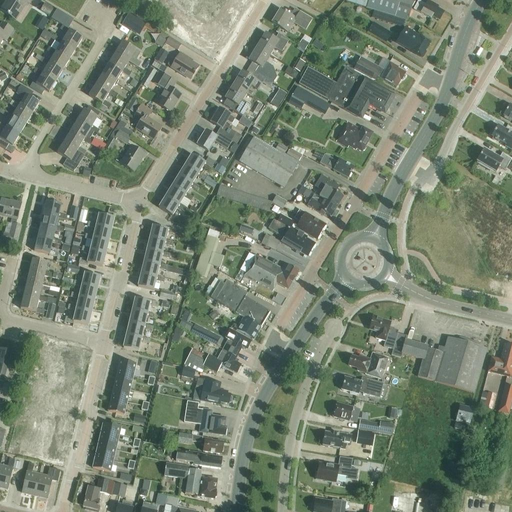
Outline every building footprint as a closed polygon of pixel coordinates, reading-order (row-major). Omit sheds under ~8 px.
[(31,0),(7,0),(1,11),(16,21),(28,2),(30,3),(31,0)] [(218,0),(212,0),(208,7),(225,17),(231,8),(218,0)] [(344,0),(344,1),(405,20),(415,3),(406,0),(344,0)] [(440,21),(444,13),(437,9),(438,6),(429,1),(426,5),(419,1),(414,10),(431,19),(432,17),(440,21)] [(49,16),(53,9),(44,4),(40,10),(49,16)] [(208,7),(203,16),(220,26),(225,17),(208,7)] [(280,10),(272,24),(283,30),(288,33),(294,23),(306,31),(313,20),(300,12),(295,19),(291,17),(291,16),(280,10)] [(55,11),(53,17),(64,21),(67,15),(55,11)] [(129,13),(123,23),(124,24),(140,34),(146,24),(131,14),(129,13)] [(405,20),(386,14),(383,21),(403,27),(405,20)] [(203,16),(197,25),(214,35),(220,26),(203,16)] [(5,41),(13,29),(3,23),(0,27),(0,43),(2,40),(5,41)] [(386,43),(391,34),(373,23),(368,33),(386,43)] [(197,25),(191,35),(208,45),(214,35),(197,25)] [(63,42),(76,50),(83,39),(70,31),(63,26),(61,30),(67,34),(63,41),(63,42)] [(396,43),(411,52),(421,58),(421,57),(423,57),(426,52),(424,52),(429,43),(405,28),(396,43)] [(52,35),(44,30),(40,36),(48,41),(50,38),(52,35)] [(257,48),(270,55),(274,48),(281,52),(289,40),(277,34),(274,40),(265,34),(257,48)] [(69,61),(76,50),(63,42),(63,41),(52,35),(50,38),(61,45),(56,52),(56,53),(69,61)] [(181,45),(169,37),(165,43),(178,50),(181,45)] [(305,50),(309,44),(302,40),(298,46),(305,50)] [(123,42),(116,54),(129,61),(128,62),(137,68),(140,63),(135,60),(139,53),(136,50),(123,42)] [(49,48),(47,51),(54,56),(50,62),(49,63),(63,71),(69,61),(56,53),(56,52),(49,48)] [(276,77),(269,73),(273,67),(265,62),(270,55),(257,48),(256,49),(254,48),(251,54),(253,55),(249,61),(259,67),(255,73),(267,80),(272,83),(276,77)] [(154,60),(162,65),(168,54),(161,49),(154,60)] [(122,73),(129,77),(133,80),(135,76),(124,69),(128,62),(129,61),(116,54),(109,64),(122,72),(122,73)] [(167,65),(171,68),(191,80),(199,67),(186,59),(187,58),(179,54),(176,60),(172,57),(167,65)] [(48,66),(43,74),(56,82),(63,71),(49,63),(50,62),(43,58),(40,62),(48,66)] [(360,58),(354,69),(375,81),(377,76),(396,88),(400,81),(401,81),(401,80),(403,80),(405,77),(404,75),(405,74),(397,70),(398,68),(389,63),(384,71),(360,58)] [(292,68),(300,72),(305,63),(298,59),(292,68)] [(109,64),(102,75),(116,83),(115,83),(125,89),(127,86),(117,80),(122,73),(122,72),(109,64)] [(336,84),(307,68),(298,85),(362,120),(370,105),(379,110),(381,111),(383,112),(385,111),(387,110),(389,108),(395,96),(345,68),(336,84)] [(43,74),(36,69),(34,73),(41,77),(37,84),(33,82),(30,88),(42,95),(45,91),(49,93),(56,82),(43,74)] [(172,90),(176,83),(160,73),(153,83),(166,91),(157,105),(170,113),(181,96),(172,90)] [(242,73),(234,86),(246,93),(251,86),(258,91),(263,83),(265,79),(255,73),(252,78),(242,73)] [(102,75),(96,86),(109,94),(108,94),(116,99),(118,95),(111,91),(115,83),(116,83),(102,75)] [(20,85),(12,80),(9,85),(17,90),(20,85)] [(96,86),(89,97),(102,105),(109,110),(111,106),(104,101),(108,94),(109,94),(96,86)] [(249,115),(244,113),(249,105),(242,100),(246,93),(234,86),(233,87),(231,86),(228,92),(229,93),(226,99),(235,105),(232,110),(247,119),(249,115)] [(295,86),(286,102),(300,110),(309,94),(295,86)] [(19,107),(32,114),(39,103),(26,95),(19,91),(17,94),(24,99),(20,106),(19,107)] [(126,109),(136,114),(135,115),(142,120),(136,129),(154,140),(162,127),(148,119),(152,112),(132,99),(126,109)] [(330,105),(318,99),(313,107),(325,114),(330,105)] [(13,117),(26,125),(32,114),(19,107),(20,106),(13,101),(10,105),(17,109),(13,117)] [(511,106),(509,105),(503,116),(505,117),(504,118),(504,119),(510,122),(511,122),(511,121),(511,120),(511,106)] [(86,111),(97,118),(100,113),(89,106),(86,111)] [(232,142),(237,134),(229,129),(234,119),(217,109),(213,114),(215,115),(211,123),(220,129),(218,133),(232,142)] [(84,110),(77,121),(90,129),(90,130),(94,132),(97,134),(99,131),(97,129),(102,122),(97,119),(97,118),(86,111),(84,110)] [(11,120),(7,127),(6,128),(19,136),(26,125),(13,117),(6,112),(4,116),(11,120)] [(251,124),(241,118),(238,123),(247,129),(251,124)] [(89,139),(94,132),(90,130),(90,129),(77,121),(71,132),(84,140),(83,141),(90,145),(93,141),(89,139)] [(6,128),(7,127),(0,123),(0,128),(4,131),(0,138),(0,147),(5,150),(9,145),(12,147),(19,136),(6,128)] [(366,148),(365,147),(372,133),(362,128),(361,130),(347,123),(337,142),(347,148),(348,146),(355,150),(356,149),(362,152),(363,151),(364,151),(366,148)] [(499,141),(506,145),(505,147),(511,151),(511,134),(497,126),(492,137),(494,138),(493,140),(498,143),(499,141)] [(131,139),(119,131),(118,132),(114,130),(110,137),(111,138),(104,148),(110,152),(116,141),(115,141),(116,139),(127,145),(131,139)] [(79,148),(83,141),(84,140),(71,132),(64,143),(77,151),(77,152),(83,155),(84,156),(86,152),(79,148)] [(228,150),(232,143),(232,142),(218,133),(215,137),(206,132),(198,144),(209,151),(214,142),(228,150)] [(238,162),(284,188),(298,164),(253,137),(238,162)] [(77,151),(64,143),(57,154),(67,160),(63,166),(74,172),(79,163),(78,162),(83,155),(77,152),(77,151)] [(284,155),(287,149),(279,144),(275,150),(284,155)] [(134,172),(145,155),(132,146),(121,164),(134,172)] [(286,154),(299,162),(302,156),(290,149),(286,154)] [(502,154),(501,156),(500,159),(484,150),(477,162),(496,173),(500,168),(505,171),(511,159),(502,154)] [(320,163),(333,171),(348,178),(353,167),(340,160),(338,163),(324,155),(320,163)] [(198,174),(199,173),(203,166),(210,170),(215,162),(208,158),(205,164),(192,156),(185,166),(198,174)] [(222,173),(229,160),(222,157),(216,170),(222,173)] [(211,180),(199,173),(198,174),(185,166),(179,177),(192,185),(192,183),(197,176),(204,181),(203,182),(208,185),(211,180)] [(319,197),(323,199),(337,208),(343,197),(336,193),(339,187),(321,176),(315,187),(323,192),(319,197)] [(199,188),(192,183),(192,185),(179,177),(172,187),(185,195),(186,194),(190,187),(197,191),(199,188)] [(511,208),(469,184),(453,211),(503,240),(507,234),(511,237),(511,235),(511,208)] [(271,202),(219,186),(216,196),(268,213),(271,202)] [(193,198),(186,194),(185,195),(172,187),(166,198),(179,206),(179,204),(184,197),(191,202),(193,198)] [(309,198),(312,193),(302,187),(299,192),(309,198)] [(311,199),(312,199),(308,206),(316,211),(316,212),(323,216),(325,214),(331,217),(337,208),(323,199),(320,204),(318,203),(320,200),(313,195),(311,199)] [(282,210),(287,202),(276,196),(272,204),(282,210)] [(187,209),(179,204),(179,206),(166,198),(159,208),(172,216),(177,208),(184,213),(187,209)] [(17,245),(18,237),(21,226),(16,225),(21,204),(14,202),(13,204),(1,201),(0,206),(0,215),(11,219),(10,223),(13,224),(10,235),(3,234),(1,241),(5,242),(4,247),(14,249),(15,244),(17,245)] [(46,201),(43,214),(58,217),(58,218),(66,220),(67,216),(59,214),(61,205),(46,201)] [(68,219),(76,221),(79,208),(71,207),(68,219)] [(84,224),(87,212),(81,210),(78,222),(84,224)] [(317,240),(326,225),(305,212),(305,213),(300,210),(294,219),(299,222),(296,228),(301,231),(310,237),(311,236),(317,240)] [(43,214),(40,226),(55,230),(55,231),(63,233),(64,229),(56,227),(58,218),(58,217),(43,214)] [(89,222),(87,227),(96,229),(96,227),(111,231),(114,219),(99,215),(97,224),(89,222)] [(307,256),(314,244),(306,239),(306,238),(291,228),(294,223),(282,216),(278,223),(274,220),(269,229),(280,236),(278,239),(271,236),(269,238),(266,236),(262,243),(275,251),(280,242),(299,253),(300,252),(307,256)] [(40,226),(37,239),(52,242),(52,243),(60,245),(61,241),(53,239),(55,231),(55,230),(40,226)] [(108,243),(111,231),(96,227),(96,229),(94,237),(86,235),(85,239),(93,241),(93,239),(108,243)] [(153,227),(150,239),(165,243),(165,241),(167,233),(175,235),(176,230),(169,229),(168,231),(153,227)] [(207,230),(205,236),(216,240),(218,233),(207,230)] [(37,239),(34,251),(49,255),(48,255),(49,255),(57,257),(58,253),(50,251),(52,243),(52,242),(37,239)] [(105,255),(108,243),(93,239),(93,241),(91,249),(83,247),(82,251),(90,253),(91,252),(105,255)] [(164,245),(172,247),(173,242),(165,241),(165,243),(150,239),(147,251),(162,255),(163,252),(164,245)] [(147,251),(144,263),(159,267),(160,265),(162,257),(178,261),(179,256),(163,252),(162,255),(147,251)] [(102,268),(105,255),(91,252),(90,253),(88,261),(80,259),(79,263),(88,265),(88,264),(102,268)] [(283,274),(294,280),(298,272),(285,264),(280,271),(256,257),(252,263),(257,266),(258,265),(275,275),(275,276),(277,278),(278,276),(280,278),(283,274)] [(53,272),(53,274),(45,272),(47,264),(33,260),(30,272),(44,276),(44,277),(60,280),(62,274),(53,272)] [(158,269),(166,271),(166,272),(186,277),(187,271),(160,265),(159,267),(144,263),(141,275),(156,278),(157,277),(158,269)] [(257,266),(252,263),(245,275),(273,292),(277,284),(287,290),(294,280),(283,274),(280,278),(278,276),(277,278),(275,276),(275,275),(258,265),(257,266)] [(66,272),(78,275),(80,268),(67,265),(66,272)] [(194,269),(192,275),(204,279),(206,273),(194,269)] [(44,276),(30,272),(27,285),(42,288),(41,289),(50,291),(56,292),(57,288),(42,285),(44,277),(44,276)] [(82,286),(97,289),(100,277),(85,273),(83,283),(75,281),(73,286),(82,288),(82,286)] [(211,298),(227,307),(244,318),(237,330),(253,340),(261,328),(261,327),(269,313),(245,298),(247,294),(229,283),(232,280),(223,274),(219,281),(221,282),(211,298)] [(156,278),(141,275),(139,287),(153,290),(156,281),(163,283),(165,279),(157,277),(156,278)] [(39,300),(39,301),(46,303),(47,299),(40,297),(41,289),(42,288),(27,285),(24,297),(39,300)] [(82,286),(82,288),(80,295),(72,293),(70,298),(79,300),(80,298),(94,302),(97,289),(82,286)] [(173,287),(172,293),(161,290),(159,298),(176,302),(179,288),(173,287)] [(39,300),(24,297),(21,309),(44,315),(45,311),(37,309),(39,301),(39,300)] [(80,298),(79,300),(77,307),(69,305),(68,310),(76,312),(76,310),(91,314),(94,302),(80,298)] [(147,315),(148,313),(150,305),(158,307),(159,303),(151,301),(151,302),(136,299),(133,311),(147,315)] [(52,317),(55,306),(49,304),(46,316),(52,317)] [(170,315),(176,316),(178,308),(172,306),(170,315)] [(76,310),(76,312),(74,319),(66,317),(65,322),(73,324),(74,322),(88,326),(91,314),(76,310)] [(144,327),(145,325),(147,318),(155,320),(156,315),(148,313),(147,315),(133,311),(130,323),(144,327)] [(370,324),(370,325),(369,330),(377,333),(375,339),(384,342),(383,347),(392,350),(391,355),(400,358),(407,336),(397,334),(397,331),(389,329),(390,323),(380,320),(372,318),(372,319),(371,320),(370,324)] [(142,339),(142,338),(144,330),(152,332),(153,327),(145,325),(144,327),(130,323),(127,336),(142,339)] [(194,325),(190,333),(209,343),(213,335),(194,325)] [(180,337),(184,329),(179,326),(174,334),(180,337)] [(229,340),(222,352),(226,355),(227,353),(236,358),(240,350),(242,351),(243,348),(247,350),(248,348),(248,349),(249,348),(251,346),(251,344),(250,343),(251,342),(229,330),(225,338),(229,340)] [(149,344),(150,340),(142,338),(142,339),(127,336),(124,348),(138,352),(141,342),(149,344)] [(459,338),(458,341),(448,338),(445,349),(439,347),(438,352),(427,349),(427,347),(405,341),(401,354),(422,360),(417,377),(474,394),(487,350),(477,347),(478,344),(476,342),(461,338),(459,338)] [(509,345),(508,345),(504,344),(500,360),(491,358),(487,373),(511,379),(511,372),(511,344),(510,344),(509,345)] [(0,362),(8,365),(13,347),(7,346),(6,350),(0,348),(0,362)] [(192,350),(185,364),(201,373),(205,367),(218,373),(222,365),(236,373),(240,365),(238,363),(239,362),(235,360),(236,358),(227,353),(226,355),(222,352),(218,360),(208,355),(207,358),(192,350)] [(58,351),(56,362),(75,366),(78,355),(58,351)] [(381,380),(388,359),(372,354),(370,360),(359,356),(359,358),(352,356),(349,366),(358,369),(358,371),(366,374),(366,375),(381,380)] [(117,374),(133,377),(136,364),(130,363),(120,361),(117,374)] [(8,365),(0,362),(0,381),(4,382),(8,365)] [(56,362),(53,372),(73,377),(75,366),(56,362)] [(193,380),(195,371),(184,368),(181,377),(193,380)] [(53,372),(51,383),(70,387),(73,377),(53,372)] [(114,386),(130,390),(133,377),(117,374),(114,386)] [(379,398),(383,384),(367,379),(366,384),(362,383),(344,378),(341,390),(351,393),(350,395),(357,396),(357,395),(359,395),(359,391),(364,392),(363,393),(379,398)] [(198,379),(196,389),(203,391),(201,401),(219,405),(219,403),(228,405),(228,404),(230,403),(231,398),(230,397),(230,396),(226,395),(227,392),(219,390),(220,384),(198,379)] [(35,393),(39,393),(39,381),(30,381),(30,390),(35,390),(35,393)] [(51,383),(48,394),(67,398),(70,387),(51,383)] [(511,387),(504,385),(497,412),(508,415),(511,400),(511,387)] [(111,399),(127,403),(130,390),(114,386),(111,399)] [(484,408),(492,410),(495,395),(488,393),(484,408)] [(108,412),(124,416),(127,403),(111,399),(108,412)] [(198,404),(195,404),(187,403),(184,423),(201,425),(200,433),(224,436),(224,435),(225,434),(226,430),(225,429),(225,428),(224,428),(225,418),(212,416),(212,412),(197,410),(198,404)] [(332,415),(334,416),(333,418),(349,422),(350,419),(356,421),(358,413),(352,411),(353,408),(337,404),(335,412),(333,412),(332,415)] [(473,409),(459,406),(455,422),(469,426),(473,409)] [(45,409),(42,420),(61,425),(64,414),(45,409)] [(144,425),(145,418),(134,415),(133,423),(144,425)] [(42,420),(39,431),(59,435),(61,425),(42,420)] [(367,431),(389,436),(392,436),(394,425),(380,422),(380,424),(360,421),(358,430),(367,431)] [(100,435),(118,440),(121,428),(103,424),(100,435)] [(39,431),(37,441),(56,446),(59,435),(39,431)] [(374,433),(358,431),(356,444),(372,447),(374,433)] [(351,444),(352,435),(333,432),(333,434),(325,433),(322,446),(341,449),(342,442),(351,444)] [(222,447),(222,443),(211,441),(212,440),(202,438),(203,437),(179,434),(178,444),(191,446),(191,442),(198,443),(198,442),(202,442),(201,445),(205,446),(204,452),(221,455),(221,453),(222,452),(223,449),(222,447)] [(97,446),(115,450),(118,440),(100,435),(97,446)] [(10,440),(7,453),(18,456),(21,443),(10,440)] [(37,441),(34,452),(54,457),(56,446),(37,441)] [(95,457),(113,461),(115,450),(97,446),(95,457)] [(193,466),(200,467),(221,470),(222,458),(196,454),(177,451),(176,462),(193,464),(193,466)] [(104,471),(110,473),(113,461),(95,457),(92,468),(93,469),(104,471)] [(358,470),(351,469),(353,460),(340,458),(338,466),(333,465),(332,468),(319,465),(317,472),(316,473),(315,477),(316,478),(316,479),(336,483),(337,476),(346,477),(346,479),(356,481),(358,470)] [(7,467),(0,465),(0,488),(7,490),(14,460),(9,459),(7,467)] [(34,497),(39,475),(32,473),(34,465),(29,464),(22,494),(34,497)] [(188,480),(186,494),(198,496),(198,497),(214,500),(214,498),(216,497),(217,493),(215,492),(215,491),(216,481),(200,478),(201,472),(190,470),(190,468),(167,464),(164,477),(188,480)] [(500,491),(506,466),(500,465),(494,490),(500,491)] [(60,471),(54,470),(49,468),(47,477),(39,475),(34,497),(47,500),(51,481),(57,483),(60,471)] [(142,488),(148,490),(151,481),(144,479),(142,488)] [(91,510),(90,511),(92,511),(99,511),(100,507),(98,506),(101,492),(111,494),(113,484),(101,481),(99,490),(88,488),(83,508),(91,510)] [(124,498),(127,487),(114,484),(111,495),(124,498)] [(158,494),(155,505),(164,507),(166,496),(158,494)] [(84,496),(77,495),(75,504),(81,505),(84,496)] [(194,511),(177,508),(179,499),(168,496),(166,507),(171,508),(169,511),(194,511)] [(332,502),(315,500),(313,511),(340,511),(341,501),(332,500),(332,502)] [(132,511),(133,509),(132,508),(133,503),(123,501),(122,506),(118,505),(115,511),(132,511)] [(141,511),(155,511),(157,507),(144,503),(142,509),(141,511)]
